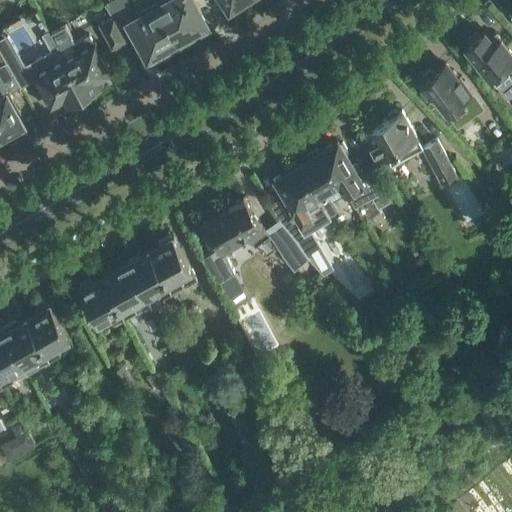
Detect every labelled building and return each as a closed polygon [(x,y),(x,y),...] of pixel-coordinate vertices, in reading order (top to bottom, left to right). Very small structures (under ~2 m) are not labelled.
[(108,0),(107,1),(105,2),(113,17),(114,16),(119,25),(128,20),(148,56),(163,47),(167,49),(178,42),(157,4),(137,15),(132,7),(128,9),(122,0),(108,0)] [(164,0),(157,4),(178,42),(190,36),(190,32),(206,23),(193,0),(164,0)] [(223,0),(229,8),(241,1),(245,3),(249,0),(223,0)] [(112,45),(126,38),(119,25),(114,16),(113,17),(100,23),(112,45)] [(52,32),(49,34),(63,60),(64,59),(83,93),(100,83),(98,78),(110,71),(89,33),(76,40),(74,41),(71,36),(72,36),(65,24),(52,31),(52,32)] [(16,56),(6,61),(20,86),(35,78),(50,104),(62,97),(65,103),(83,93),(64,59),(63,60),(49,34),(46,29),(40,32),(49,48),(21,63),(20,64),(16,56)] [(511,50),(496,32),(491,36),(484,29),(480,33),(478,30),(467,39),(469,42),(465,45),(500,87),(506,94),(511,89),(511,50)] [(0,133),(1,135),(22,123),(16,114),(21,111),(9,92),(19,86),(20,86),(6,61),(2,55),(0,56),(0,62),(0,63),(0,133)] [(445,62),(433,71),(428,70),(423,74),(423,78),(423,79),(420,81),(430,95),(434,93),(457,123),(481,105),(460,76),(457,78),(445,62)] [(511,104),(497,86),(490,91),(505,110),(511,104)] [(379,122),(364,130),(379,158),(385,154),(387,158),(391,164),(404,156),(414,151),(422,147),(441,181),(455,173),(436,138),(422,146),(401,110),(400,110),(385,118),(379,122)] [(347,148),(342,141),(340,143),(337,139),(320,150),(347,194),(365,222),(381,212),(378,208),(391,200),(373,169),(365,174),(355,159),(351,161),(344,150),(347,148)] [(333,202),(347,194),(320,150),(316,152),(315,149),(305,155),(306,158),(298,163),(328,213),(337,208),(333,202)] [(286,171),(275,177),(282,189),(278,191),(291,211),(279,218),(289,231),(303,249),(317,239),(311,228),(330,216),(328,213),(298,163),(296,165),(294,162),(284,168),(286,171)] [(243,195),(231,202),(233,205),(200,224),(213,248),(203,253),(202,252),(201,253),(216,280),(234,270),(224,248),(247,234),(255,244),(268,234),(269,233),(265,227),(251,208),(243,195)] [(279,217),(265,227),(269,233),(268,234),(292,268),(308,256),(303,249),(289,231),(279,218),(279,217)] [(160,242),(149,247),(172,287),(183,281),(183,280),(195,273),(173,234),(171,235),(170,232),(158,239),(160,242)] [(149,247),(126,260),(144,293),(156,286),(160,293),(172,287),(149,247)] [(144,293),(126,260),(103,274),(125,313),(148,300),(144,293)] [(114,320),(125,313),(103,274),(92,279),(91,277),(79,283),(81,286),(79,287),(101,326),(113,319),(114,320)] [(50,302),(49,303),(47,300),(36,306),(37,309),(26,315),(48,355),(60,348),(59,348),(72,341),(50,302)] [(185,310),(191,322),(203,316),(196,304),(185,310)] [(2,325),(21,360),(25,368),(48,355),(26,315),(16,321),(15,318),(2,325)] [(0,377),(2,381),(14,374),(10,367),(21,360),(2,325),(0,326),(0,377)] [(131,380),(123,364),(110,371),(119,387),(131,380)] [(148,377),(154,388),(163,383),(157,372),(148,377)] [(242,414),(233,419),(240,434),(250,429),(242,414)] [(8,439),(0,444),(9,459),(36,444),(23,419),(10,425),(16,435),(8,439)] [(108,464),(99,469),(105,480),(114,475),(108,464)] [(270,465),(248,477),(258,495),(280,484),(270,465)] [(255,495),(237,505),(241,511),(256,511),(263,508),(255,495)]
